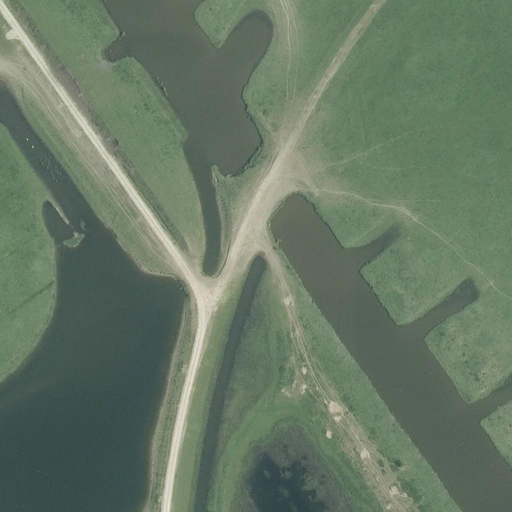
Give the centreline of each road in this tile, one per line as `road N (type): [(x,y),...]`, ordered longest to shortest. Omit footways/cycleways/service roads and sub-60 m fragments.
road 1 (track): [(164,511),(209,300),(294,133),(385,0)]
road 2 (track): [(209,300),(0,5)]
